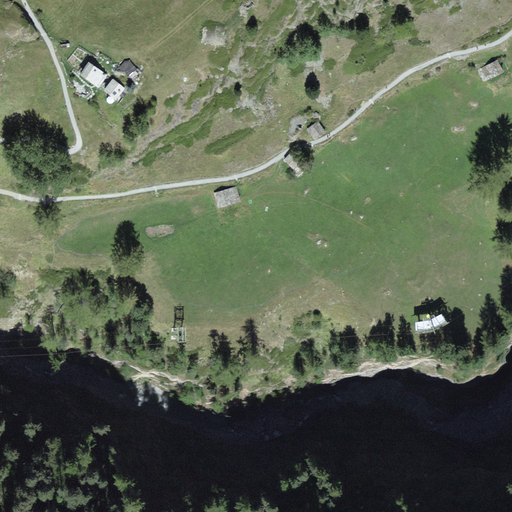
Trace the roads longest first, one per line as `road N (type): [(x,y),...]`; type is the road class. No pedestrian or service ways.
road 1 (track): [(511,39),(441,62),(389,92),(347,130),(243,178),(108,199),(0,194)]
road 2 (track): [(0,143),(30,140),(74,156),(91,147),(23,0)]
